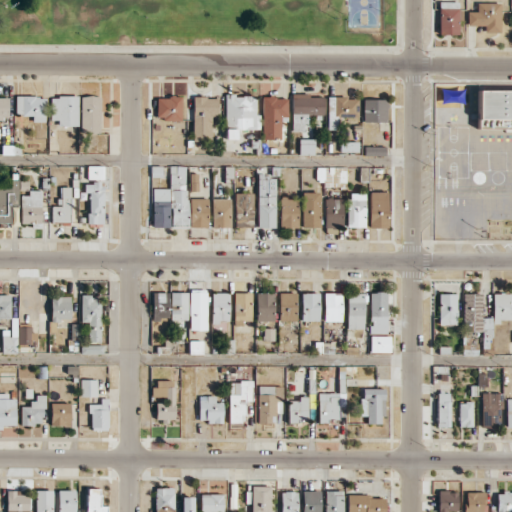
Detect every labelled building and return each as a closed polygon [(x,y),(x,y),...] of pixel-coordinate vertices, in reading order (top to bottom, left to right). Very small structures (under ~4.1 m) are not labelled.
[(459,2),(439,1),(438,34),(458,35),(459,2)] [(484,32),(500,33),(501,3),(476,2),(476,11),(468,11),(467,26),(484,26),(484,32)] [(477,129),(511,129),(511,90),(478,90),(477,129)] [(80,133),(99,134),(101,96),(81,95),(80,133)] [(225,139),(236,139),(236,130),(260,129),(259,114),(255,115),(255,95),(225,95),(225,139)] [(291,131),(305,132),(306,115),(323,115),(323,95),(292,95),(291,131)] [(0,119),(8,120),(8,97),(0,96),(0,119)] [(32,122),(45,122),(45,96),(15,96),(16,115),(32,115),(32,122)] [(77,126),(78,97),(51,96),(50,120),(58,120),(58,125),(77,126)] [(181,120),(181,97),(156,97),(156,119),(181,120)] [(193,140),(211,140),(211,118),(219,117),(219,97),(193,97),(193,140)] [(262,97),(262,139),(280,140),(280,122),(287,122),(287,98),(262,97)] [(338,117),(358,118),(359,98),(327,97),(327,129),(337,130),(338,117)] [(387,122),(387,99),(363,99),(363,122),(387,122)] [(314,155),(315,139),(299,139),(299,155),(314,155)] [(358,151),(358,142),(340,142),(340,152),(358,151)] [(385,155),(385,146),(364,147),(364,155),(385,155)] [(87,179),(103,179),(103,166),(87,166),(87,179)] [(187,166),(170,166),(170,227),(187,227),(187,166)] [(257,228),(275,227),(274,169),(271,169),(271,174),(257,174),(257,228)] [(19,179),(11,179),(11,189),(0,188),(0,222),(11,223),(11,205),(18,206),(19,179)] [(102,224),(103,183),(84,183),(84,193),(88,193),(88,224),(102,224)] [(52,224),(71,223),(70,187),(60,187),(60,206),(51,206),(52,224)] [(152,227),(169,227),(169,188),(152,189),(152,227)] [(41,190),(29,190),(30,196),(20,196),(21,223),(41,223),(41,190)] [(302,228),(320,227),(320,192),(301,192),(302,228)] [(387,228),(387,192),(369,192),(369,228),(387,228)] [(252,193),(234,193),(234,226),(252,226),(252,193)] [(365,227),(365,193),(347,193),(347,227),(365,227)] [(297,198),(279,198),(280,228),(298,227),(297,198)] [(324,198),(324,229),(342,229),(343,199),(324,198)] [(208,227),(207,199),(189,199),(190,227),(208,227)] [(229,227),(230,199),(212,199),(211,227),(229,227)] [(169,292),(152,292),(152,319),(169,319),(169,292)] [(187,292),(170,292),(170,320),(187,320),(187,292)] [(206,330),(206,292),(189,292),(189,330),(206,330)] [(211,322),(228,322),(229,293),(212,292),(211,322)] [(251,321),(251,293),(234,292),(233,326),(242,326),(243,321),(251,321)] [(273,321),(274,293),(256,292),(255,320),(273,321)] [(369,292),(370,333),(387,333),(386,292),(369,292)] [(296,293),(278,293),(278,321),(296,321),(296,293)] [(301,321),(319,320),(318,293),(301,293),(301,321)] [(346,329),(363,329),(364,293),(347,293),(346,329)] [(456,325),(457,294),(438,293),(438,325),(456,325)] [(482,294),(463,293),(463,331),(482,331),(482,347),(491,348),(491,318),(481,317),(482,294)] [(511,306),(510,306),(510,294),(493,293),(492,320),(511,321),(511,306)] [(342,294),(324,294),(323,319),(341,320),(342,294)] [(50,320),(70,320),(70,296),(51,296),(50,320)] [(81,322),(88,322),(87,341),(99,342),(100,296),(81,296),(81,322)] [(19,344),(33,344),(33,326),(18,326),(19,344)] [(2,330),(2,353),(17,353),(17,329),(2,330)] [(370,352),(390,352),(390,336),(370,336),(370,352)] [(190,354),(202,353),(202,342),(189,342),(190,354)] [(80,397),(96,396),(96,379),(80,379),(80,397)] [(174,421),(174,380),(157,380),(157,387),(151,387),(151,396),(166,396),(166,403),(155,403),(155,420),(165,420),(165,421),(174,421)] [(228,422),(245,422),(245,401),(252,401),(252,381),(228,381),(228,422)] [(257,423),(276,423),(276,413),(281,413),(282,386),(258,385),(257,423)] [(361,416),(367,416),(367,424),(384,424),(384,389),(361,388),(361,416)] [(338,421),(338,393),(318,393),(318,421),(338,421)] [(436,426),(449,427),(450,393),(437,393),(436,426)] [(501,393),(481,393),(481,427),(501,427),(501,393)] [(0,426),(16,427),(15,399),(8,399),(8,395),(0,395),(0,426)] [(20,424),(43,425),(44,395),(35,395),(35,404),(21,404),(20,424)] [(222,423),(222,402),(215,402),(215,396),(199,395),(198,420),(208,420),(208,423),(222,423)] [(288,421),(307,421),(308,397),(299,397),(299,401),(288,401),(288,421)] [(108,430),(108,399),(100,399),(100,404),(90,404),(90,430),(108,430)] [(472,427),(472,402),(458,402),(458,427),(472,427)] [(70,403),(50,403),(50,426),(69,426),(70,403)] [(269,511),(270,486),(251,486),(250,511),(269,511)] [(106,511),(107,506),(99,506),(100,489),(86,488),(85,511),(106,511)] [(154,511),(173,511),(173,488),(154,488),(154,511)] [(28,511),(29,491),(7,490),(6,511),(28,511)] [(51,511),(52,490),(35,490),(34,511),(51,511)] [(75,511),(75,490),(58,490),(57,511),(75,511)] [(320,511),(321,491),(302,490),(301,511),(320,511)] [(342,511),(343,491),(324,490),(324,511),(342,511)] [(296,511),(297,492),(281,491),(280,511),(296,511)] [(437,511),(446,511),(447,511),(457,511),(457,491),(437,491),(437,511)] [(465,492),(464,511),(484,511),(485,492),(465,492)] [(496,511),(511,511),(511,492),(496,492),(496,511)] [(221,511),(222,494),(200,494),(200,511),(221,511)] [(383,511),(384,496),(347,495),(346,511),(383,511)] [(192,511),(193,497),(181,497),(181,511),(192,511)]
